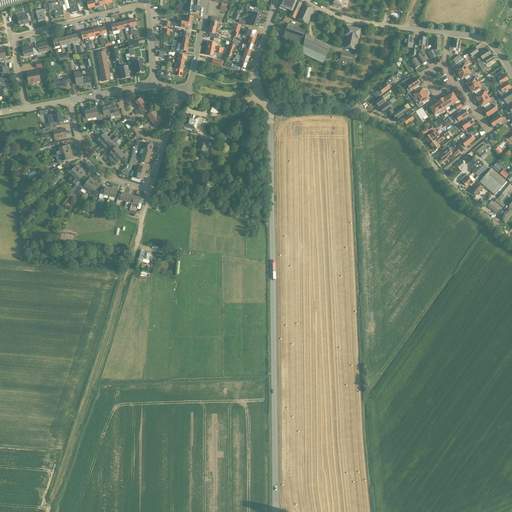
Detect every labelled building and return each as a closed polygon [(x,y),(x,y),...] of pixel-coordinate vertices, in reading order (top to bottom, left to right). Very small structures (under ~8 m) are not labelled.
[(63,0),(58,0),(60,5),(56,6),(55,2),(48,4),(50,11),(54,10),(55,17),(63,15),(61,6),(62,6),(62,5),(65,4),(63,0)] [(72,13),(79,11),(76,0),(69,2),(72,13)] [(92,0),(89,0),(89,2),(87,2),(85,0),(82,0),(84,7),(87,7),(88,8),(94,7),(92,0)] [(187,4),(186,14),(190,14),(191,12),(199,13),(200,1),(195,0),(194,0),(190,0),(190,5),(187,4)] [(294,0),(282,0),(280,6),(291,11),(289,16),(295,19),(308,25),(315,9),(302,3),(301,3),(296,1),(294,0)] [(333,0),(333,2),(333,3),(332,6),(343,8),(344,0),(333,0)] [(251,18),(254,19),(260,21),(262,15),(256,13),(257,11),(253,10),(252,10),(253,10),(247,7),(245,11),(251,13),(253,13),(251,18)] [(38,22),(46,20),(43,9),(35,11),(38,22)] [(29,13),(26,14),(27,15),(17,17),(19,25),(24,24),(29,22),(31,21),(29,13)] [(222,18),(211,16),(211,20),(209,27),(218,28),(220,29),(221,29),(222,26),(216,25),(217,22),(217,21),(221,21),(222,18)] [(260,21),(254,19),(251,18),(249,24),(258,27),(260,21)] [(130,27),(131,30),(133,29),(134,29),(133,26),(136,25),(137,27),(140,26),(139,21),(136,22),(135,19),(128,21),(130,27)] [(190,29),(192,23),(185,22),(182,21),(182,19),(180,19),(179,21),(178,22),(181,23),(180,27),(184,28),(190,29)] [(110,34),(113,33),(113,32),(118,30),(117,24),(111,25),(111,28),(108,29),(110,34)] [(300,45),(305,30),(287,24),(282,38),(300,45)] [(209,37),(214,38),(219,39),(225,40),(226,39),(220,38),(220,35),(217,34),(218,28),(209,27),(208,33),(209,33),(209,37)] [(344,35),(344,36),(342,47),(356,50),(358,39),(358,38),(360,29),(347,27),(345,36),(344,35)] [(252,31),(252,30),(248,28),(246,35),(255,39),(257,33),(252,31)] [(183,35),(182,38),(189,39),(190,33),(179,31),(178,34),(183,35)] [(89,41),(88,38),(87,32),(81,33),(82,39),(85,39),(85,42),(86,44),(88,43),(87,41),(89,41)] [(248,41),(248,43),(253,45),(255,39),(246,35),(243,34),(242,38),(245,38),(245,39),(248,41)] [(305,34),(301,53),(323,63),(331,46),(305,34)] [(412,42),(413,36),(405,35),(404,47),(412,48),(413,42),(412,42)] [(441,56),(441,47),(441,38),(434,38),(434,46),(431,46),(432,50),(434,50),(438,56),(441,56)] [(459,52),(459,49),(461,40),(455,39),(454,48),(450,47),(449,50),(459,52)] [(141,41),(130,43),(132,49),(142,47),(141,41)] [(209,41),(208,48),(216,50),(217,50),(223,51),(223,48),(219,48),(220,47),(215,46),(216,42),(209,41)] [(38,47),(35,48),(36,55),(40,54),(40,53),(49,50),(46,42),(37,44),(38,47)] [(186,51),(187,45),(181,44),(178,43),(172,42),(171,44),(178,45),(177,46),(181,47),(180,50),(186,51)] [(243,45),(242,48),(251,51),(253,45),(248,43),(247,46),(243,45)] [(33,54),(34,56),(36,55),(35,48),(32,48),(31,46),(22,48),(24,57),(33,54)] [(249,57),(251,51),(242,48),(239,47),(238,50),(245,52),(244,55),(249,57)] [(475,47),(469,52),(473,57),(479,52),(475,47)] [(483,59),(491,54),(488,49),(480,54),(483,59)] [(437,56),(434,50),(432,50),(430,50),(428,50),(428,51),(427,51),(432,59),(437,56)] [(96,53),(98,60),(107,59),(105,51),(96,53)] [(356,63),(357,56),(354,55),(341,52),(340,60),(353,63),(356,63)] [(168,59),(169,59),(175,60),(179,61),(184,62),(186,55),(176,53),(175,57),(168,56),(168,59)] [(496,59),(492,54),(485,59),(488,64),(496,59)] [(221,64),(222,61),(212,58),(211,65),(221,67),(222,64),(221,64)] [(247,63),(235,59),(233,58),(232,61),(237,62),(240,64),(239,67),(245,69),(247,63)] [(414,59),(413,58),(410,60),(410,61),(411,61),(415,68),(420,65),(416,58),(414,59)] [(98,60),(99,68),(108,66),(107,59),(98,60)] [(4,63),(4,60),(0,61),(0,75),(9,74),(8,66),(5,67),(4,63)] [(458,73),(459,75),(468,68),(466,66),(468,64),(469,64),(466,60),(461,63),(462,66),(456,70),(456,71),(456,72),(457,73),(458,73)] [(478,63),(483,73),(489,70),(486,64),(484,65),(482,62),(483,62),(482,60),(478,63)] [(144,61),(135,62),(137,75),(144,74),(143,66),(145,66),(144,61)] [(100,75),(109,73),(108,66),(99,68),(100,75)] [(121,66),(122,78),(131,77),(130,66),(121,66)] [(172,72),(171,76),(175,77),(175,76),(181,77),(183,70),(177,69),(176,69),(166,67),(165,69),(165,71),(172,72)] [(470,77),(471,77),(471,76),(475,74),(473,70),(470,71),(468,68),(459,75),(460,76),(460,77),(461,79),(462,79),(468,75),(470,77)] [(36,82),(40,81),(38,70),(26,73),(28,83),(32,83),(33,84),(35,83),(36,82)] [(91,82),(88,70),(81,71),(83,84),(91,82)] [(76,85),(83,84),(81,71),(74,73),(76,85)] [(111,80),(109,73),(100,75),(102,82),(111,80)] [(471,76),(471,77),(473,79),(466,83),(467,84),(467,85),(468,86),(469,88),(479,82),(477,79),(479,77),(476,73),(475,74),(471,76)] [(497,78),(499,81),(493,85),(496,89),(502,85),(501,84),(508,79),(504,73),(497,78)] [(387,81),(388,82),(386,83),(386,84),(379,89),(382,93),(390,88),(388,85),(389,84),(395,79),(396,79),(398,78),(396,75),(394,76),(393,76),(387,81)] [(67,85),(67,83),(70,82),(69,76),(62,77),(62,78),(57,79),(57,76),(48,77),(49,82),(53,81),(54,88),(67,85)] [(407,89),(409,93),(416,89),(415,90),(413,88),(420,83),(417,78),(407,85),(409,87),(407,89)] [(479,88),(481,91),(486,87),(483,83),(480,84),(479,82),(469,88),(470,89),(470,90),(471,92),(472,92),(472,93),(479,88)] [(500,87),(497,89),(500,94),(503,92),(510,88),(507,83),(500,87)] [(477,101),(478,102),(488,96),(486,93),(488,91),(486,87),(481,91),(482,93),(475,97),(476,98),(476,99),(477,101)] [(415,96),(417,99),(426,93),(423,88),(416,92),(415,90),(416,89),(409,93),(412,97),(415,96)] [(389,95),(387,92),(376,102),(379,106),(386,101),(384,99),(389,95)] [(453,92),(448,95),(454,105),(456,104),(455,102),(458,100),(453,92)] [(507,102),(508,105),(511,102),(511,92),(503,97),(506,102),(507,102)] [(422,102),(429,97),(426,93),(417,99),(418,101),(416,103),(419,108),(425,103),(424,104),(422,102)] [(453,106),(455,109),(456,111),(457,110),(455,106),(454,105),(448,95),(444,98),(443,98),(449,106),(451,104),(453,106)] [(488,96),(478,102),(479,103),(479,104),(480,106),(481,106),(482,107),(488,102),(490,105),(495,101),(492,97),(490,98),(488,96)] [(133,103),(138,109),(145,104),(141,97),(133,103)] [(391,107),(390,107),(389,106),(392,104),(392,103),(395,100),(393,97),(390,100),(390,101),(387,103),(380,108),(384,113),(391,107)] [(443,98),(439,101),(439,102),(444,109),(445,111),(447,110),(446,108),(449,106),(443,98)] [(498,105),(495,101),(490,105),(491,107),(485,111),(485,113),(485,114),(486,115),(487,115),(488,116),(497,110),(496,107),(498,105)] [(439,102),(435,104),(441,114),(442,113),(441,111),(444,109),(439,102)] [(113,103),(108,104),(110,115),(114,114),(115,117),(119,116),(118,108),(115,109),(113,103)] [(108,104),(102,105),(103,111),(100,112),(101,120),(106,119),(105,116),(110,115),(108,104)] [(142,115),(149,109),(145,104),(138,109),(142,115)] [(435,104),(430,107),(435,115),(438,113),(439,115),(441,114),(435,104)] [(96,106),(90,108),(92,118),(97,117),(97,120),(101,120),(100,112),(97,112),(96,106)] [(403,113),(407,110),(404,106),(400,109),(393,114),(396,118),(403,113)] [(84,109),(85,115),(82,115),(83,123),(88,122),(87,119),(92,118),(90,108),(84,109)] [(416,112),(420,119),(427,115),(422,108),(416,112)] [(146,115),(151,121),(158,116),(154,110),(146,115)] [(454,119),(455,119),(457,118),(459,121),(462,119),(469,115),(468,114),(468,113),(467,111),(466,111),(465,110),(459,114),(457,112),(458,111),(452,115),(454,119)] [(411,115),(404,120),(407,124),(414,119),(415,118),(417,121),(415,122),(418,126),(423,123),(420,119),(416,112),(411,115)] [(63,122),(61,113),(52,114),(52,115),(47,116),(49,124),(45,125),(45,128),(60,125),(59,122),(63,122)] [(196,131),(196,130),(197,124),(200,125),(202,119),(199,118),(198,117),(195,116),(191,115),(188,114),(187,114),(186,115),(187,115),(183,126),(183,127),(184,127),(183,129),(191,131),(191,132),(195,133),(195,131),(196,131)] [(501,125),(501,126),(507,121),(504,117),(501,118),(500,115),(490,122),(491,123),(491,124),(492,125),(493,125),(493,126),(500,122),(502,125),(501,125)] [(163,122),(158,116),(151,121),(155,127),(163,122)] [(442,123),(445,122),(443,119),(442,118),(433,123),(436,127),(442,123)] [(460,127),(463,126),(464,129),(474,123),(471,118),(464,123),(462,119),(459,121),(460,122),(457,123),(460,128),(460,127)] [(43,133),(53,131),(55,139),(66,137),(65,129),(57,130),(56,126),(43,129),(38,130),(38,131),(38,133),(43,132),(43,133)] [(108,137),(105,134),(107,132),(104,129),(103,130),(102,129),(94,130),(95,133),(97,136),(98,138),(96,141),(100,145),(108,137)] [(431,134),(430,134),(425,138),(430,144),(440,137),(436,131),(431,134)] [(442,135),(440,137),(430,144),(435,151),(440,147),(437,143),(438,142),(439,143),(445,139),(442,135)] [(472,136),(471,135),(464,141),(459,135),(455,139),(463,149),(475,140),(474,139),(473,138),(474,138),(472,136)] [(109,145),(111,147),(116,142),(119,139),(116,136),(111,141),(108,137),(100,145),(104,149),(109,145)] [(445,147),(449,143),(454,139),(452,137),(442,145),(444,147),(445,147)] [(198,149),(205,151),(208,140),(201,138),(198,149)] [(116,142),(111,147),(113,149),(108,154),(109,155),(108,155),(110,158),(111,159),(112,158),(120,151),(117,147),(119,145),(116,142)] [(146,143),(144,149),(151,151),(153,145),(146,143)] [(490,152),(489,150),(491,148),(489,146),(487,148),(484,144),(476,151),(482,158),(483,158),(490,152)] [(56,155),(56,156),(71,151),(69,145),(59,148),(60,150),(55,152),(56,155)] [(144,149),(142,155),(150,157),(151,151),(144,149)] [(454,156),(459,152),(457,149),(452,153),(449,149),(446,151),(440,157),(444,161),(447,158),(448,159),(453,155),(454,156)] [(63,162),(63,161),(73,158),(71,151),(56,156),(55,156),(58,163),(63,162)] [(112,158),(111,159),(112,160),(115,162),(115,161),(116,162),(121,158),(123,161),(129,155),(126,152),(124,154),(120,151),(112,158)] [(142,155),(140,161),(148,163),(148,162),(149,163),(150,160),(150,158),(149,158),(150,157),(142,155)] [(478,176),(474,179),(473,181),(469,177),(469,176),(466,174),(461,180),(463,182),(467,186),(469,184),(472,186),(475,183),(474,183),(480,177),(480,178),(489,169),(481,161),(481,162),(480,160),(479,159),(470,167),(472,170),(478,176)] [(130,160),(129,165),(127,169),(130,170),(132,164),(135,165),(136,162),(130,160)] [(460,169),(466,164),(462,161),(457,165),(460,169)] [(74,177),(81,169),(77,165),(69,172),(74,177)] [(139,166),(137,172),(144,174),(146,168),(139,166)] [(495,195),(499,191),(507,182),(507,181),(491,168),(480,181),(479,180),(477,182),(474,185),(476,186),(472,191),(476,195),(483,188),(484,186),(495,195)] [(72,182),(75,185),(79,182),(78,181),(85,174),(81,169),(74,177),(76,179),(72,182)] [(133,173),(136,174),(135,178),(142,180),(144,174),(137,172),(134,171),(133,173)] [(58,181),(63,176),(61,174),(54,179),(56,182),(57,180),(58,181)] [(87,192),(95,181),(90,178),(84,186),(83,186),(82,189),(87,192)] [(211,185),(207,179),(201,182),(205,188),(211,185)] [(99,184),(95,181),(87,192),(92,195),(99,184)] [(505,196),(508,192),(510,194),(511,191),(511,185),(507,182),(499,191),(499,192),(505,196)] [(69,193),(72,195),(78,187),(75,185),(69,193)] [(75,197),(82,189),(79,186),(78,187),(72,195),(75,197)] [(100,193),(98,201),(97,202),(100,202),(102,198),(103,198),(104,195),(109,196),(111,189),(105,187),(103,193),(100,193)] [(115,198),(117,191),(111,189),(109,196),(115,198)] [(128,194),(122,192),(120,200),(126,201),(128,194)] [(133,209),(135,204),(138,205),(140,198),(133,196),(131,203),(130,208),(133,209)] [(496,213),(500,208),(501,209),(502,208),(505,205),(500,201),(497,205),(492,201),(488,206),(496,213)] [(506,221),(511,212),(511,208),(510,207),(508,209),(501,217),(506,221)] [(75,243),(76,234),(62,233),(62,242),(75,243)] [(137,263),(141,264),(142,259),(148,260),(150,253),(140,251),(138,258),(137,263)]
